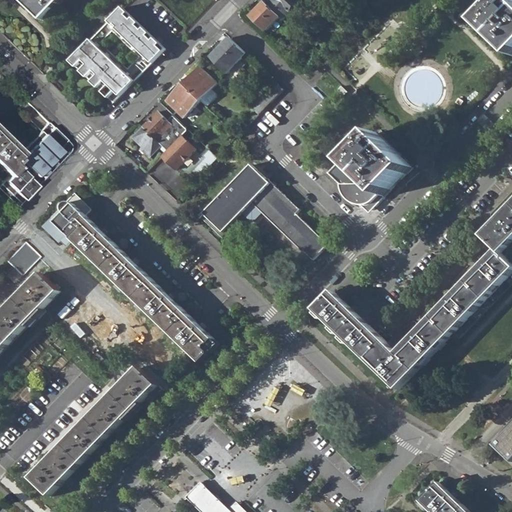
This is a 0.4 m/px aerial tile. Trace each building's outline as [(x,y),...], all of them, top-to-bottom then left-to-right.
[(21,0),(48,25),(71,0),(21,0)] [(283,17),(286,20),(302,3),(298,0),(272,0),(269,4),(283,17)] [(511,0),(506,0),(484,23),(511,49),(511,0)] [(253,16),(269,31),(283,17),(269,4),(267,2),(253,16)] [(124,7),(75,58),(119,99),(167,49),(124,7)] [(320,41),(328,46),(340,33),(331,24),(317,39),(320,41)] [(212,58),(229,74),(248,55),(231,38),(212,58)] [(328,46),(320,41),(313,47),(321,52),(328,46)] [(75,58),(72,61),(115,103),(119,99),(75,58)] [(186,85),(202,101),(213,90),(218,84),(202,69),(186,85)] [(256,110),(260,115),(284,90),(278,84),(254,109),(256,110)] [(170,102),(186,118),(202,101),(186,85),(170,102)] [(213,90),(202,101),(209,107),(218,98),(217,95),(213,90)] [(260,115),(256,110),(245,121),(250,126),(260,115)] [(160,112),(144,128),(162,146),(168,151),(162,156),(178,171),(198,150),(184,136),(189,131),(175,117),(170,122),(160,112)] [(7,174),(0,181),(0,183),(5,189),(2,192),(6,196),(9,193),(16,199),(13,202),(16,206),(36,184),(23,171),(28,166),(37,175),(42,170),(46,174),(49,171),(45,166),(50,161),(54,166),(57,162),(53,158),(61,150),(58,147),(66,139),(52,126),(44,134),(40,129),(19,151),(10,160),(15,165),(7,174)] [(151,158),(162,146),(144,128),(135,138),(144,147),(142,150),(151,158)] [(0,132),(0,167),(7,174),(15,165),(10,160),(19,151),(0,132)] [(379,132),(353,159),(348,154),(329,172),(342,186),(345,194),(350,200),(356,203),(363,206),(366,209),(375,209),(415,167),(379,132)] [(192,174),(197,180),(218,159),(210,151),(205,157),(207,158),(192,174)] [(229,190),(205,214),(225,233),(241,216),(244,213),(253,222),(262,212),(312,260),(327,244),(295,214),(299,209),(267,178),(266,179),(252,166),(236,183),(232,179),(225,187),(229,190)] [(149,311),(203,363),(220,345),(87,216),(92,210),(75,193),(43,227),(60,243),(64,240),(69,245),(74,239),(123,285),(120,287),(127,294),(129,292),(143,305),(141,307),(147,313),(149,311)] [(511,244),(511,206),(489,230),(484,235),(503,254),(508,248),(511,244)] [(225,233),(205,214),(201,219),(224,240),(244,219),(241,216),(225,233)] [(27,242),(9,260),(24,276),(42,257),(27,242)] [(334,291),(316,310),(400,390),(511,272),(511,263),(498,250),(400,353),(334,291)] [(0,356),(29,326),(37,318),(39,320),(47,311),(45,309),(62,292),(43,274),(0,318),(0,356)] [(39,320),(37,318),(29,326),(31,328),(39,320)] [(53,497),(159,385),(141,367),(34,478),(53,497)] [(511,423),(511,425),(501,435),(506,439),(499,447),(507,454),(511,458),(511,423)] [(232,511),(231,510),(203,483),(188,499),(201,511),(232,511)] [(471,511),(442,483),(424,501),(435,511),(471,511)] [(231,510),(232,511),(248,511),(238,502),(231,510)]
